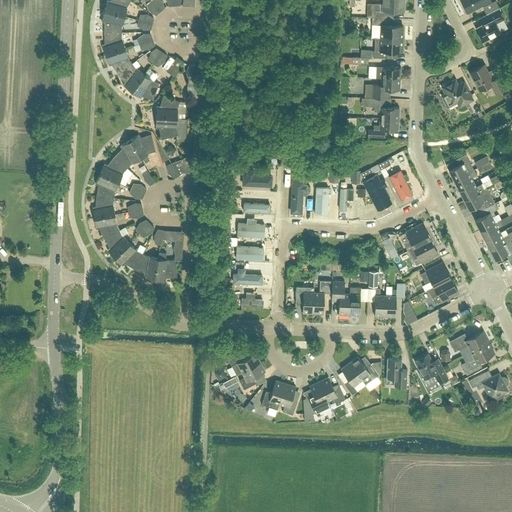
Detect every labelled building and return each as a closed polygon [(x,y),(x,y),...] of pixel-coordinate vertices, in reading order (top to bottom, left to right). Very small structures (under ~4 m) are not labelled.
[(127,5),(130,0),(129,0),(109,0),(110,0),(109,0),(106,0),(104,9),(104,10),(124,16),(125,15),(124,15),(127,5)] [(156,14),(160,11),(151,0),(150,0),(147,4),(149,10),(156,14)] [(151,0),(160,11),(164,7),(162,0),(161,0),(151,0)] [(403,10),(403,0),(382,0),(382,3),(375,3),(374,17),(388,18),(388,10),(403,10)] [(460,0),(467,12),(483,4),(483,5),(491,1),(490,0),(460,0)] [(498,8),(487,14),(479,18),(482,24),(475,28),(482,41),(500,32),(495,23),(503,19),(498,8)] [(124,17),(124,16),(104,10),(104,11),(101,21),(104,21),(104,32),(121,32),(121,26),(124,17)] [(138,20),(152,23),(153,18),(147,14),(140,14),(138,20)] [(380,37),(402,38),(402,25),(388,25),(388,18),(372,17),(371,24),(381,24),(380,37)] [(152,23),(138,20),(137,25),(143,29),(150,29),(152,23)] [(105,55),(125,48),(121,37),(121,32),(104,32),(104,43),(102,44),(105,54),(105,55)] [(139,43),(152,39),(150,33),(143,33),(137,38),(139,43)] [(401,51),(402,38),(380,37),(379,50),(370,50),(370,57),(386,58),(386,51),(401,51)] [(152,39),(139,43),(141,49),(148,48),(154,44),(152,39)] [(129,58),(125,48),(105,55),(105,56),(106,56),(109,65),(111,64),(118,73),(132,63),(129,58)] [(153,62),(161,51),(156,48),(151,52),(148,59),(153,62)] [(161,51),(153,62),(157,66),(164,61),(166,54),(161,51)] [(135,67),(132,63),(118,73),(124,82),(123,84),(131,90),(132,91),(144,74),(143,73),(135,67)] [(469,72),(479,90),(491,85),(495,94),(506,88),(500,75),(492,79),(484,64),(469,72)] [(187,79),(194,79),(195,65),(188,65),(186,71),(187,79)] [(381,66),(381,77),(400,78),(401,67),(381,66)] [(145,74),(144,74),(132,91),(141,97),(142,95),(153,99),(158,82),(153,81),(145,74)] [(400,90),(400,78),(381,77),(381,84),(373,84),(372,97),(387,98),(387,89),(400,90)] [(351,93),(366,93),(366,79),(351,79),(351,93)] [(473,99),(467,88),(463,81),(457,84),(455,79),(441,86),(445,93),(441,95),(446,105),(456,100),(459,106),(473,99)] [(156,115),(156,116),(177,117),(177,116),(177,106),(179,101),(163,95),(160,105),(156,105),(156,115)] [(379,117),(398,118),(399,107),(385,106),(385,98),(369,98),(369,106),(374,106),(374,110),(379,111),(379,117)] [(177,117),(156,116),(156,117),(155,127),(158,128),(161,139),(178,134),(176,129),(177,118),(177,117)] [(398,130),(398,118),(379,117),(379,125),(373,124),(373,129),(368,129),(368,136),(384,137),(384,129),(398,130)] [(129,140),(140,158),(141,157),(149,152),(155,151),(151,134),(140,137),(139,134),(130,139),(129,140)] [(139,158),(140,158),(129,140),(128,140),(120,145),(121,148),(114,156),(127,168),(130,163),(139,158)] [(394,156),(401,169),(409,165),(402,152),(394,156)] [(456,158),(459,164),(448,169),(453,179),(473,169),(465,154),(456,158)] [(123,172),(127,168),(114,156),(107,164),(104,163),(100,172),(99,173),(118,182),(119,181),(123,172)] [(183,157),(181,164),(183,172),(190,172),(190,158),(183,157)] [(387,158),(377,164),(380,169),(390,164),(387,158)] [(166,166),(168,173),(174,178),(178,175),(171,163),(166,166)] [(377,164),(370,167),(373,172),(379,169),(377,164)] [(360,173),(363,178),(373,173),(370,167),(360,173)] [(329,169),(329,184),(337,184),(338,169),(329,169)] [(473,169),(453,179),(458,189),(473,181),(471,176),(476,173),(473,169)] [(150,184),(154,182),(147,170),(142,172),(144,179),(150,184)] [(352,170),(351,183),(359,183),(360,171),(352,170)] [(399,172),(388,178),(401,202),(412,196),(399,172)] [(96,195),(113,197),(114,192),(118,183),(118,182),(99,173),(99,174),(95,183),(98,184),(96,195)] [(240,188),(271,189),(271,176),(241,175),(240,188)] [(377,212),(391,205),(389,201),(391,199),(381,179),(378,180),(376,176),(362,183),(377,212)] [(481,183),(476,186),(473,181),(458,189),(464,199),(483,189),(484,189),(481,183)] [(302,182),(290,182),(289,215),(301,215),(302,182)] [(131,187),(144,193),(146,189),(140,184),(133,183),(131,187)] [(142,198),(144,193),(131,187),(129,192),(134,197),(142,198)] [(313,216),(326,217),(328,187),(315,187),(313,216)] [(483,189),(464,199),(469,209),(488,199),(483,189)] [(112,203),(113,197),(96,195),(95,206),(92,206),(94,216),(94,217),(115,214),(114,213),(112,203)] [(474,219),(480,229),(495,222),(492,216),(495,214),(493,211),(498,208),(495,202),(486,207),(489,212),(474,219)] [(128,211),(142,209),(141,204),(134,203),(127,206),(128,211)] [(242,214),(269,215),(270,205),(242,204),(242,214)] [(142,209),(128,211),(129,216),(136,217),(143,214),(142,209)] [(115,215),(115,214),(94,217),(94,218),(96,228),(99,228),(104,238),(119,230),(116,225),(115,215)] [(427,225),(436,221),(432,214),(424,218),(427,225)] [(142,229),(149,223),(146,219),(139,222),(135,229),(139,233),(142,229)] [(237,219),(236,237),(264,238),(265,221),(237,219)] [(500,219),(495,222),(480,229),(485,239),(500,231),(497,227),(502,224),(500,219)] [(427,233),(425,228),(422,223),(399,235),(404,244),(410,241),(413,247),(430,238),(428,238),(426,234),(427,233)] [(154,235),(154,243),(160,244),(163,230),(157,229),(154,235)] [(121,234),(119,230),(104,238),(109,247),(107,249),(114,256),(114,257),(129,242),(121,234)] [(490,249),(505,241),(510,238),(507,233),(502,236),(500,231),(485,239),(490,249)] [(388,235),(383,239),(388,246),(393,243),(388,235)] [(415,264),(427,258),(437,253),(432,242),(431,243),(429,239),(430,238),(413,247),(415,251),(410,254),(415,264)] [(505,241),(490,249),(495,259),(505,253),(507,257),(511,254),(511,242),(510,238),(505,241)] [(173,248),(175,255),(181,255),(182,240),(175,240),(173,248)] [(130,243),(129,242),(114,257),(115,258),(122,265),(125,263),(134,268),(142,253),(137,250),(130,243)] [(261,263),(262,247),(236,246),(235,261),(261,263)] [(159,252),(158,257),(154,278),(155,278),(156,278),(156,280),(157,282),(162,283),(163,282),(164,280),(165,280),(166,277),(177,276),(174,259),(169,259),(165,259),(166,253),(159,252)] [(147,255),(142,253),(134,268),(144,273),(143,276),(153,278),(154,278),(158,257),(157,257),(147,255)] [(235,270),(235,262),(222,262),(222,270),(235,270)] [(448,272),(445,267),(442,262),(420,273),(425,283),(431,280),(433,286),(450,277),(449,277),(446,273),(448,272)] [(360,271),(360,278),(368,279),(368,271),(360,271)] [(377,271),(369,271),(368,285),(377,285),(377,271)] [(236,272),(236,285),(264,286),(264,279),(258,279),(258,272),(236,272)] [(441,301),(448,297),(458,292),(452,281),(451,282),(449,278),(450,277),(433,286),(436,290),(430,293),(435,303),(441,300),(441,301)] [(313,291),(313,312),(323,313),(324,292),(330,293),(330,280),(319,279),(319,291),(314,291),(313,291)] [(349,314),(349,293),(344,293),(344,280),(332,280),(331,299),(339,300),(338,313),(349,314)] [(313,291),(314,291),(314,287),(296,286),(295,302),(302,302),(302,312),(313,312),(313,291)] [(350,287),(349,293),(349,314),(359,314),(360,287),(350,287)] [(230,304),(240,303),(238,288),(228,289),(230,304)] [(384,316),(385,294),(379,294),(380,288),(375,288),(374,315),(384,316)] [(385,294),(384,316),(395,316),(396,288),(391,288),(391,295),(385,294)] [(262,298),(240,297),(240,308),(246,308),(246,304),(261,304),(262,298)] [(414,308),(404,314),(408,321),(418,315),(414,308)] [(462,355),(488,341),(482,331),(483,330),(467,338),(464,333),(449,341),(454,351),(459,348),(462,355)] [(489,341),(488,341),(462,355),(465,361),(461,364),(466,374),(481,366),(478,360),(494,352),(488,341),(489,341)] [(442,358),(451,357),(450,347),(441,348),(442,358)] [(242,371),(260,361),(255,352),(243,358),(240,352),(228,359),(233,369),(239,366),(242,371)] [(448,378),(440,363),(437,358),(432,361),(427,353),(414,360),(421,372),(418,373),(424,386),(437,379),(439,383),(448,378)] [(357,356),(349,362),(361,379),(364,382),(372,376),(374,378),(379,374),(370,363),(366,367),(357,356)] [(387,357),(386,377),(394,377),(393,385),(406,386),(407,369),(401,368),(401,357),(387,357)] [(378,359),(373,362),(379,371),(384,368),(378,359)] [(260,361),(242,371),(244,376),(239,379),(244,389),(256,382),(253,377),(265,371),(260,361)] [(353,385),(361,379),(349,362),(340,368),(349,379),(344,383),(352,394),(357,390),(353,385)] [(501,376),(499,372),(489,377),(485,371),(468,380),(472,387),(476,385),(478,389),(484,386),(490,399),(495,396),(496,399),(504,395),(501,388),(506,386),(507,384),(508,381),(508,378),(506,376),(503,376),(501,376)] [(318,381),(327,400),(333,397),(336,405),(340,403),(340,401),(345,398),(339,386),(334,389),(328,376),(318,381)] [(261,404),(271,407),(277,409),(279,403),(285,383),(275,379),(271,392),(265,391),(261,404)] [(327,400),(318,381),(309,385),(315,398),(309,400),(315,413),(330,406),(327,400)] [(279,403),(284,405),(282,411),(292,414),(297,401),(291,399),(295,386),(285,383),(279,403)] [(467,391),(462,396),(470,404),(475,400),(467,391)]
